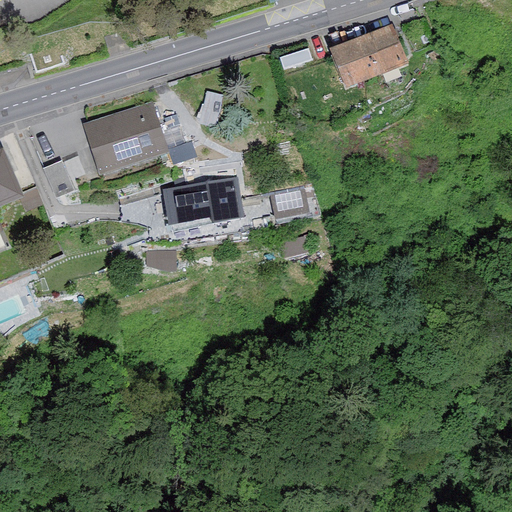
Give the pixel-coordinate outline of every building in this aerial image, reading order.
[(394,39),(335,62),(349,98),(408,75),(394,39)] [(157,115),(88,137),(102,182),(171,161),(157,115)] [(63,160),(45,167),(56,197),(73,190),(63,160)] [(0,213),(19,206),(2,164),(0,165),(0,239),(3,238),(0,229),(0,213)] [(184,203),(168,205),(172,235),(215,228),(211,198),(237,194),(235,181),(181,189),(184,203)]
